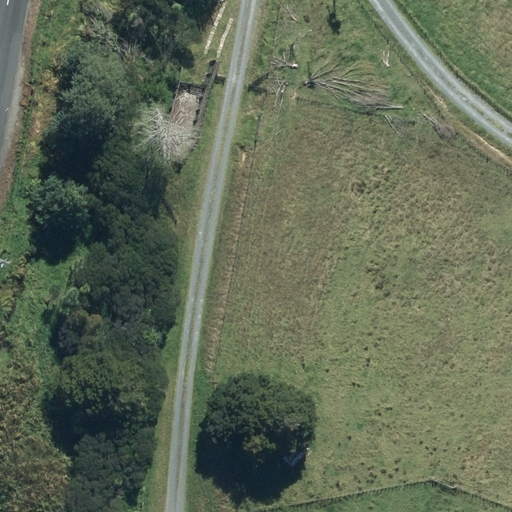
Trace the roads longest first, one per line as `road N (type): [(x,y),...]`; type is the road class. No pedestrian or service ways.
road 1 (track): [(248,0),(190,321),(172,511)]
road 2 (track): [(376,0),(470,113),(511,139)]
